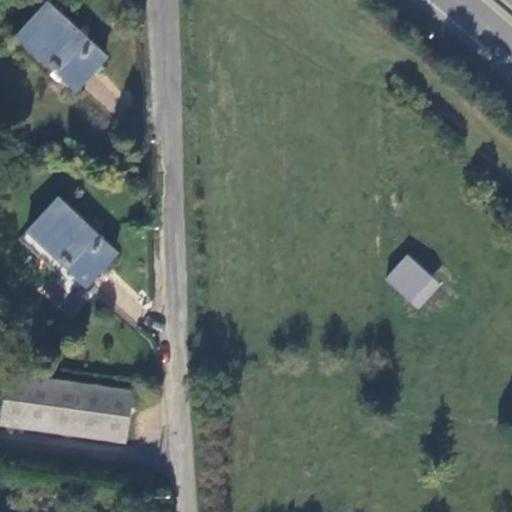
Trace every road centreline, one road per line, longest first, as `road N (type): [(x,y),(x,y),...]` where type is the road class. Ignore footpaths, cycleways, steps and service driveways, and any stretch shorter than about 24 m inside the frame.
road 1 (unclassified): [(164,0),(185,463)]
road 2 (residential): [(0,439),(185,463)]
